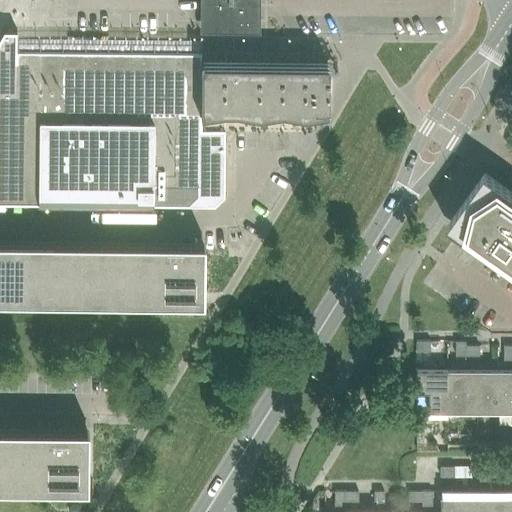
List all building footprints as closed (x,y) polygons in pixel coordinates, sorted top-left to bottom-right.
[(254,26),(253,0),(204,0),(204,25),(254,26)] [(199,57),(199,60),(16,59),(16,28),(2,28),(0,32),(0,202),(213,204),(223,195),(224,139),(226,141),(238,129),(256,129),(257,130),(258,130),(258,129),(279,129),(280,130),(281,130),(302,130),(302,131),(303,131),(304,130),(307,130),(312,129),(317,127),(321,124),(324,120),(326,115),(327,110),(327,66),(233,65),(201,64),(201,57),(199,57)] [(502,256),(511,263),(511,191),(479,168),(442,221),(498,261),(502,256)] [(0,245),(0,291),(202,293),(203,247),(0,245)] [(430,351),(430,340),(415,340),(415,351),(430,351)] [(455,355),(464,355),(464,340),(455,341),(455,355)] [(511,358),(511,344),(503,344),(503,358),(511,358)] [(464,345),(464,355),(478,355),(478,345),(464,345)] [(446,410),(446,368),(416,368),(416,390),(428,390),(428,410),(446,410)] [(464,389),(464,368),(446,368),(446,410),(477,410),(476,389),(464,389)] [(495,410),(494,368),(464,368),(464,389),(476,389),(477,410),(495,410)] [(511,409),(511,368),(494,368),(495,410),(511,409)] [(0,432),(0,478),(85,479),(86,433),(0,432)] [(453,476),(454,467),(454,466),(440,466),(440,476),(453,476)] [(488,481),(488,466),(477,466),(477,480),(488,481)] [(488,466),(488,476),(503,476),(503,466),(488,466)] [(343,491),(343,500),(358,500),(358,490),(343,491)] [(384,504),(384,491),(374,490),(374,504),(384,504)] [(334,491),(334,504),(343,504),(343,500),(343,491),(334,491)] [(421,501),(421,491),(408,491),(408,501),(421,501)] [(431,504),(432,491),(421,491),(421,501),(422,505),(431,504)] [(470,511),(471,494),(440,493),(439,511),(470,511)] [(511,511),(511,493),(488,494),(488,511),(511,511)] [(488,511),(488,494),(471,494),(470,511),(488,511)]
